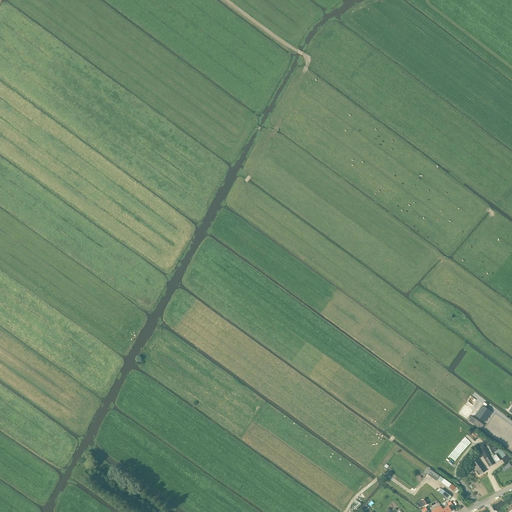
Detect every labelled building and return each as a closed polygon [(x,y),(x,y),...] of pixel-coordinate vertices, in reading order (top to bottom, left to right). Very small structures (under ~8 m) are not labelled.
[(471,396),(467,401),(472,404),(476,400),(471,396)] [(482,406),(475,416),(484,422),(491,412),(482,406)] [(472,416),(468,421),(481,430),(484,425),(472,416)] [(495,463),(501,459),(505,464),(510,459),(507,455),(505,456),(501,450),(500,451),(498,449),(496,450),(493,445),(491,446),(490,444),(489,445),(486,440),(482,442),(477,445),(482,456),(489,467),(495,462),(495,463)] [(478,475),(485,471),(478,460),(472,464),(477,470),(476,471),(478,475)] [(439,476),(431,470),(428,475),(436,481),(439,476)] [(444,479),(441,482),(448,488),(456,494),(459,491),(458,490),(458,489),(451,484),(444,479)] [(449,495),(441,489),(439,492),(447,498),(449,495)]
